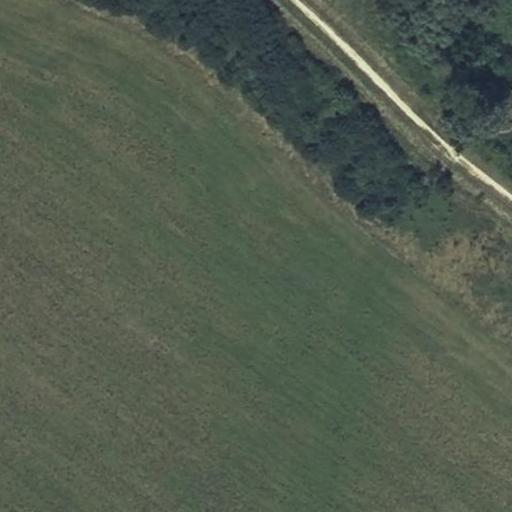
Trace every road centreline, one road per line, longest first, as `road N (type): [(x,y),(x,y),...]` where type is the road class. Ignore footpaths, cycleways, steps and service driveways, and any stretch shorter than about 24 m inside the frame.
road 1 (tertiary): [(12,0),(134,54),(511,360)]
road 2 (tertiary): [(511,272),(181,0)]
